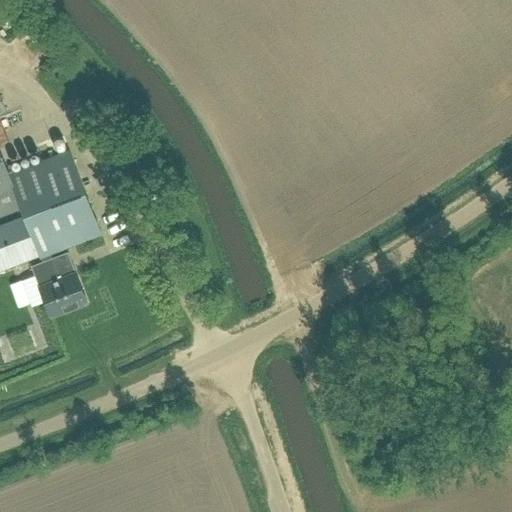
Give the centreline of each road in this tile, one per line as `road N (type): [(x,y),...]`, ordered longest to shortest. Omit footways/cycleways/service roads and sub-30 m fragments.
road 1 (unclassified): [(0,442),(175,375),(292,316),(424,247),(511,179)]
road 2 (track): [(292,316),(353,490)]
